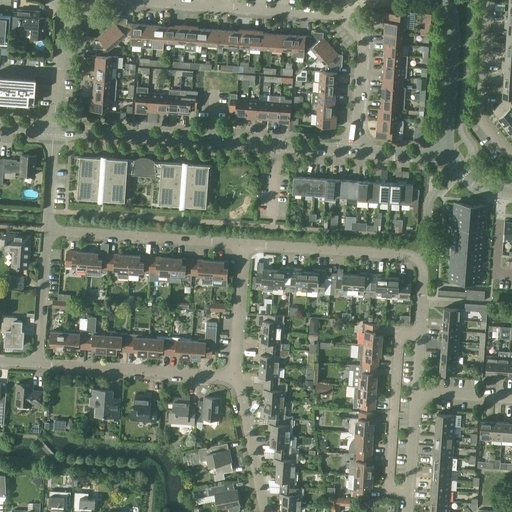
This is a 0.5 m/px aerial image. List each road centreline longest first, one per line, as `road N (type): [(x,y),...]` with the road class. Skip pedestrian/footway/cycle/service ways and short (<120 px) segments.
road 1 (residential): [(116,0),(342,15),(364,40),(356,151)]
road 2 (residential): [(414,391),(423,270),(416,257),(242,243)]
road 3 (unclassified): [(356,151),(55,132)]
road 4 (residential): [(233,375),(39,364)]
road 5 (residential): [(242,243),(49,231)]
road 6 (residential): [(489,0),(479,119),(511,153)]
road 7 (unclassified): [(447,157),(451,0)]
road 8 (residential): [(264,511),(233,375)]
road 9 (residential): [(39,364),(49,231)]
road 10 (residential): [(233,375),(242,243)]
road 11 (residential): [(407,511),(414,391)]
